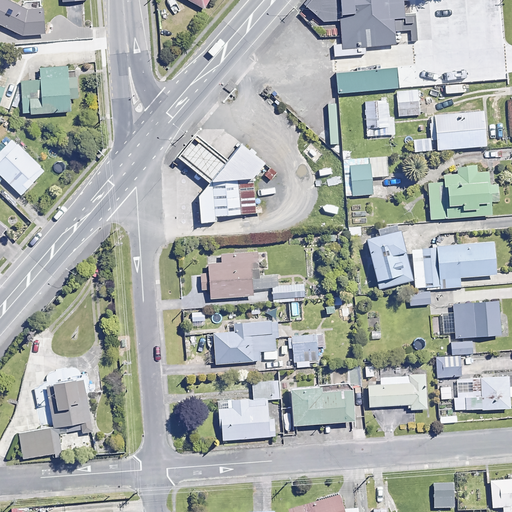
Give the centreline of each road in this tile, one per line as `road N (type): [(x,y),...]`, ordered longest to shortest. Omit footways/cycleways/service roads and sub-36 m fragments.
road 1 (residential): [(153,469),(511,443)]
road 2 (residential): [(131,159),(153,469)]
road 3 (trunk): [(131,159),(266,2)]
road 4 (trunk): [(0,311),(131,159)]
road 5 (secondary): [(121,0),(131,159)]
road 6 (residential): [(0,481),(153,469)]
